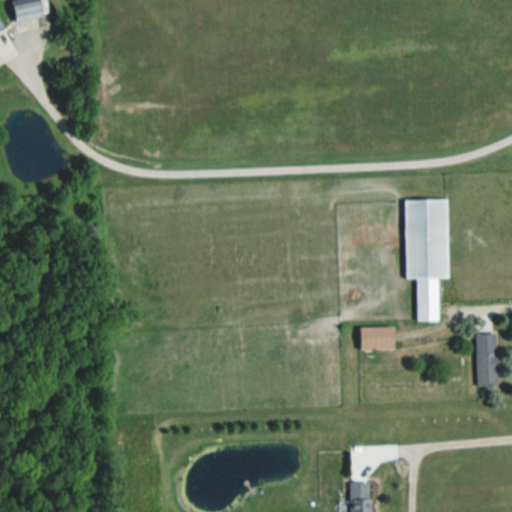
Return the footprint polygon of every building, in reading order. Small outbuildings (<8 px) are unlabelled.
[(12,0),(13,20),(40,20),(39,0),(12,0)] [(0,59),(10,59),(10,49),(0,49),(0,59)] [(400,279),(412,279),(412,321),(434,321),(433,278),(443,278),(442,199),(399,199),(400,279)] [(354,350),(388,350),(388,327),(354,327),(354,350)] [(471,334),(471,386),(492,386),(492,334),(471,334)] [(365,511),(365,482),(344,482),(344,501),(335,501),(335,511),(365,511)]
